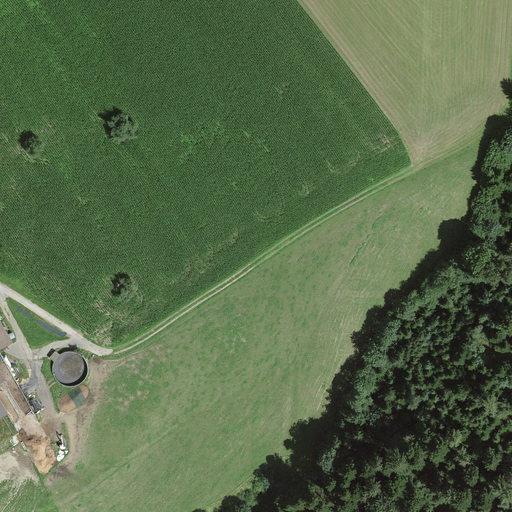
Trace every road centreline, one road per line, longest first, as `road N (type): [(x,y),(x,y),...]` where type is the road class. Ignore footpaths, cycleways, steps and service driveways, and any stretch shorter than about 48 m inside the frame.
road 1 (track): [(80,343),(114,351),(141,339),(331,214),(476,135),(511,102)]
road 2 (track): [(320,470),(432,392),(511,362)]
